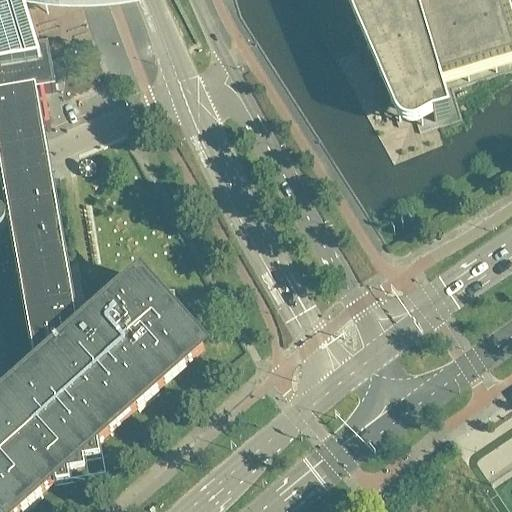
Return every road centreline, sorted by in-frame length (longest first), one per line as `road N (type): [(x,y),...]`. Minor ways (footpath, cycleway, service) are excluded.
road 1 (tertiary): [(189,90),(316,343),(344,378)]
road 2 (tertiary): [(380,348),(228,71)]
road 3 (primary): [(344,378),(187,511)]
road 4 (residential): [(0,170),(189,90)]
road 5 (primary): [(511,254),(380,348)]
road 6 (primary): [(283,511),(405,411)]
road 7 (primary): [(405,411),(511,338)]
